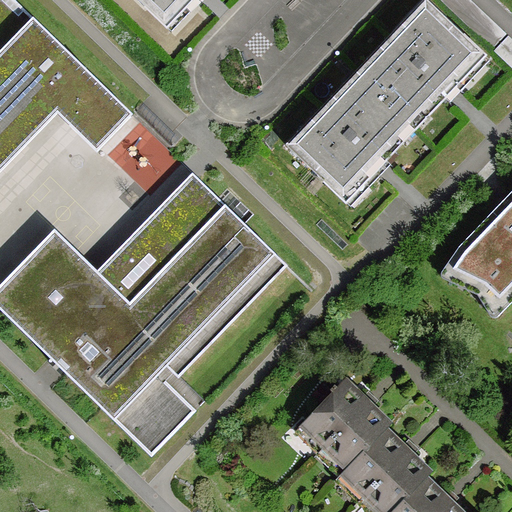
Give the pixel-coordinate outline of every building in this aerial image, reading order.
[(137,0),(167,28),(193,0),(137,0)] [(483,58),(424,3),(392,36),(360,70),(325,107),(288,145),(347,201),(374,172),(386,159),(415,129),(445,97),(454,87),(483,58)] [(39,21),(0,61),(0,180),(63,114),(104,154),(139,118),(39,21)] [(61,233),(0,296),(0,306),(59,364),(121,424),(282,257),(198,176),(104,275),(61,233)] [(511,184),(498,200),(456,245),(437,274),(475,294),(488,316),(511,293),(511,184)] [(477,511),(476,511),(475,511),(467,511),(456,501),(445,490),(424,469),(427,466),(415,453),(405,444),(383,422),(389,417),(376,404),(361,390),(345,375),(300,420),(328,447),(346,465),(341,470),(366,494),(384,511),(477,511)]
